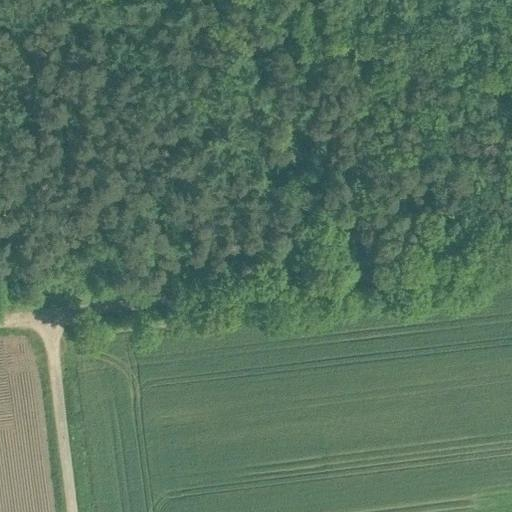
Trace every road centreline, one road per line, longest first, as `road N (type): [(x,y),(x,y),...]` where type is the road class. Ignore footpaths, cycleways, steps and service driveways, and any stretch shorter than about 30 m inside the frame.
road 1 (unclassified): [(0,321),(511,242)]
road 2 (track): [(49,314),(73,511)]
